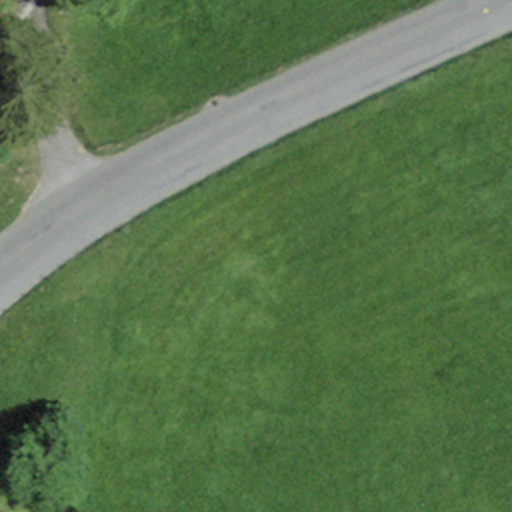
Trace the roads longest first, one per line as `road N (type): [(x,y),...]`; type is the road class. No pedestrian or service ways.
road 1 (secondary): [(511,0),(287,100),(53,239),(0,287)]
road 2 (track): [(53,239),(1,0)]
